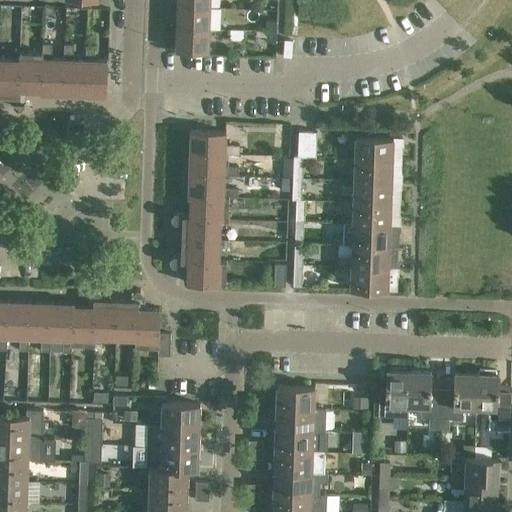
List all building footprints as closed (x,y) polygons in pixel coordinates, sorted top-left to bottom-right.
[(209,30),(210,8),(178,7),(177,29),(209,30)] [(277,32),(277,21),(268,20),(267,32),(277,32)] [(209,52),(209,30),(177,29),(177,51),(209,52)] [(277,43),(277,32),(267,32),(267,42),(277,43)] [(63,94),(64,59),(52,58),(53,44),(43,44),(43,53),(42,53),(41,91),(40,91),(40,93),(63,94)] [(84,95),(86,59),(73,59),(74,45),(65,45),(64,59),(63,94),(84,95)] [(107,96),(109,60),(95,60),(95,46),(86,45),(86,59),(84,95),(107,96)] [(0,97),(14,98),(20,98),(21,90),(40,91),(41,91),(42,53),(20,52),(20,60),(0,58),(0,97)] [(227,132),(191,130),(190,153),(226,154),(240,154),(240,145),(226,145),(227,132)] [(299,131),(298,156),(303,157),(317,157),(318,131),(299,131)] [(356,136),(355,159),(402,160),(403,138),(356,136)] [(225,166),(226,154),(190,153),(190,174),(225,176),(239,176),(239,167),(225,166)] [(302,178),(303,157),(298,156),(294,156),(293,178),(302,178)] [(401,182),(402,160),(355,159),(355,180),(401,182)] [(225,188),(225,176),(190,174),(189,197),(191,197),(229,198),(229,197),(238,198),(238,188),(225,188)] [(301,200),(302,178),(293,178),(293,200),(296,200),(301,200)] [(401,203),(401,182),(355,180),(354,202),(401,203)] [(183,216),(181,262),(189,262),(188,283),(226,285),(227,261),(219,261),(221,220),(228,220),(229,198),(191,197),(190,217),(183,216)] [(305,200),(301,200),(296,200),(296,221),(305,221),(305,200)] [(400,225),(401,203),(354,202),(353,223),(400,225)] [(304,243),(305,221),(296,221),(295,243),(304,243)] [(346,244),(346,245),(399,247),(400,225),(353,223),(346,223),(346,233),(346,244)] [(303,265),(304,243),(295,243),(294,265),(303,265)] [(398,268),(399,247),(346,245),(346,244),(339,244),(339,255),(352,256),(352,266),(398,268)] [(275,264),(275,286),(286,287),(287,265),(275,264)] [(302,287),(303,265),(294,265),(294,286),(302,287)] [(398,291),(398,268),(352,266),(351,289),(398,291)] [(74,305),(73,344),(95,344),(95,337),(136,338),(136,346),(159,347),(158,355),(160,355),(170,356),(171,333),(160,333),(161,309),(140,308),(140,300),(133,300),(101,299),(95,298),(94,306),(75,305),(74,305)] [(0,349),(7,350),(8,336),(9,301),(0,300),(0,349)] [(29,351),(29,337),(31,301),(9,301),(8,336),(20,336),(20,350),(29,351)] [(50,351),(51,338),(52,302),(31,301),(29,337),(42,337),(41,351),(50,351)] [(74,305),(75,305),(75,303),(52,302),(51,338),(63,338),(63,352),(72,352),(72,343),(73,344),(74,305)] [(408,417),(409,405),(410,371),(408,371),(408,367),(391,366),(391,370),(388,370),(387,392),(375,391),(374,416),(408,417)] [(499,396),(500,374),(496,374),(497,370),(480,370),(480,374),(477,373),(476,408),(489,408),(490,420),(489,430),(510,431),(511,396),(499,396)] [(432,372),(410,371),(409,405),(421,406),(422,418),(442,418),(443,393),(431,393),(432,372)] [(476,408),(477,373),(455,373),(455,394),(443,393),(442,418),(463,419),(464,407),(476,408)] [(278,385),(277,407),(314,409),(315,386),(278,385)] [(114,396),(113,405),(127,406),(127,396),(114,396)] [(265,398),(251,397),(251,406),(265,407),(265,398)] [(163,402),(162,425),(200,426),(201,404),(163,402)] [(264,416),(265,407),(251,406),(251,416),(264,416)] [(326,409),(314,409),(277,407),(276,429),(326,431),(326,409)] [(0,436),(29,438),(41,438),(42,410),(27,409),(27,415),(0,414),(0,436)] [(94,440),(95,418),(86,418),(85,440),(94,440)] [(103,419),(95,418),(94,440),(102,440),(103,419)] [(200,426),(162,425),(148,424),(148,446),(199,447),(200,426)] [(325,452),(326,431),(276,429),(275,450),(325,452)] [(41,438),(29,438),(0,436),(0,458),(29,459),(41,460),(41,438)] [(93,462),(94,440),(85,440),(84,461),(89,462),(93,462)] [(101,462),(102,440),(94,440),(93,462),(101,462)] [(263,441),(250,440),(249,450),(263,450),(263,441)] [(198,470),(199,447),(148,446),(147,467),(151,467),(161,467),(161,468),(188,469),(198,470)] [(263,459),(263,450),(249,450),(249,459),(263,459)] [(324,474),(325,452),(275,450),(275,472),(312,473),(324,474)] [(451,478),(466,479),(498,480),(499,458),(452,456),(451,478)] [(0,480),(28,481),(29,459),(0,458),(0,480)] [(88,483),(89,462),(84,461),(80,461),(79,483),(88,483)] [(381,462),(380,476),(389,476),(390,463),(381,462)] [(188,490),(188,469),(161,468),(161,467),(151,467),(150,489),(188,490)] [(328,474),(324,474),(312,473),(275,472),(274,494),(312,495),(320,495),(320,481),(328,482),(328,474)] [(389,489),(389,476),(380,476),(380,489),(389,489)] [(497,502),(498,480),(466,479),(451,478),(451,488),(465,489),(465,500),(497,502)] [(0,501),(27,503),(28,481),(0,480),(0,501)] [(196,481),(196,491),(210,491),(210,482),(196,481)] [(87,505),(88,483),(79,483),(78,504),(87,505)] [(262,484),(248,483),(248,493),(262,493),(262,484)] [(185,511),(186,511),(188,490),(150,489),(149,511),(185,511)] [(209,501),(210,491),(196,491),(196,500),(209,501)] [(261,503),(262,493),(248,493),(248,502),(261,503)] [(312,495),(274,494),(273,511),(327,511),(328,496),(320,495),(312,495)] [(496,511),(497,502),(465,500),(464,511),(463,511),(453,511),(452,511),(496,511)] [(26,511),(27,503),(0,501),(0,511),(26,511)]
